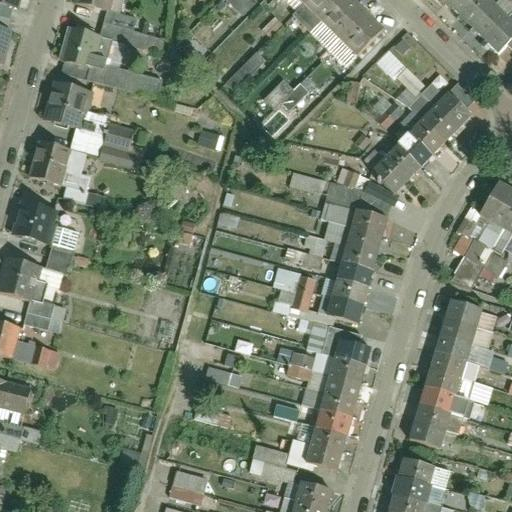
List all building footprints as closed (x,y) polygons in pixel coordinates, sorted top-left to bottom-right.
[(0,0),(0,6),(25,13),(28,0),(0,0)] [(113,0),(80,0),(81,0),(110,10),(113,0)] [(223,0),(241,18),(255,4),(250,0),(223,0)] [(384,26),(357,0),(307,0),(361,51),(384,26)] [(511,13),(498,0),(453,0),(511,55),(511,13)] [(0,64),(3,66),(13,28),(0,24),(0,64)] [(103,36),(73,25),(61,58),(91,69),(103,36)] [(409,97),(420,87),(387,53),(377,63),(409,97)] [(231,95),(264,63),(255,54),(222,86),(231,95)] [(305,97),(285,78),(262,101),(282,121),(305,97)] [(71,156),(142,176),(146,159),(114,150),(121,123),(85,113),(91,92),(61,83),(51,119),(76,126),(70,150),(43,142),(33,175),(64,183),(71,156)] [(472,113),(446,89),(368,173),(394,197),(472,113)] [(319,214),(351,222),(325,316),(357,325),(388,214),(343,202),(351,174),(331,169),(319,214)] [(511,189),(497,182),(483,211),(511,225),(511,189)] [(55,205),(24,196),(13,236),(44,245),(55,205)] [(306,237),(303,252),(322,256),(325,241),(306,237)] [(42,264),(13,256),(3,291),(32,300),(42,264)] [(276,292),(272,315),(297,320),(295,334),(308,336),(305,354),(320,356),(325,327),(306,323),(314,279),(276,272),(272,291),(276,292)] [(480,310),(447,301),(407,442),(441,452),(480,310)] [(26,324),(0,315),(0,353),(16,359),(26,324)] [(369,349),(337,340),(304,457),(335,466),(369,349)] [(34,369),(56,372),(59,354),(38,350),(34,369)] [(204,382),(238,389),(240,377),(207,370),(204,382)] [(295,423),(298,412),(274,407),(272,418),(295,423)] [(281,484),(288,457),(254,447),(247,474),(281,484)] [(423,511),(436,467),(401,458),(385,511),(423,511)] [(201,507),(208,481),(174,473),(168,499),(201,507)] [(322,511),(328,493),(297,484),(289,511),(322,511)]
